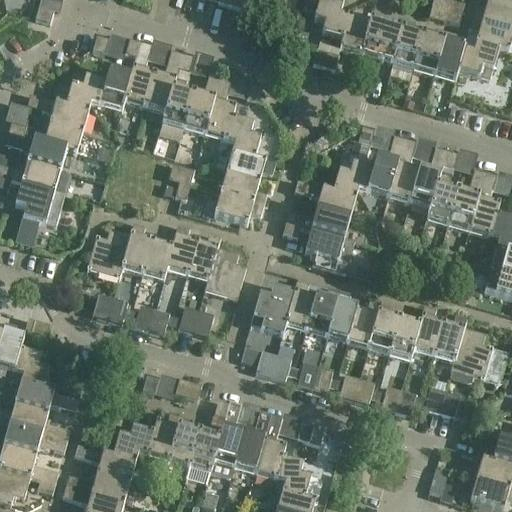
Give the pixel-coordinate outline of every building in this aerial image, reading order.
[(228,11),(230,0),(218,0),(216,8),(228,11)] [(230,0),(228,11),(239,15),(243,0),(230,0)] [(275,0),(264,0),(262,8),(272,11),(275,0)] [(287,0),(275,0),(272,11),(284,14),(287,0)] [(302,0),(318,4),(341,11),(344,0),(302,0)] [(511,13),(511,0),(487,0),(486,6),(511,13)] [(445,17),(449,5),(433,1),(430,13),(445,17)] [(341,44),(347,21),(339,19),(341,11),(318,4),(312,25),(323,28),(320,38),(341,44)] [(445,17),(460,21),(464,9),(449,5),(445,17)] [(511,35),(511,13),(486,6),(483,16),(473,13),(470,23),(511,35)] [(38,13),(34,25),(49,29),(52,17),(38,13)] [(445,17),(430,13),(427,23),(442,27),(445,17)] [(460,21),(445,17),(442,27),(458,31),(460,21)] [(370,28),(347,21),(341,44),(338,55),(348,57),(346,67),(358,71),(361,60),(370,28)] [(474,48),(497,54),(507,57),(511,39),(511,35),(470,23),(467,35),(477,38),(474,48)] [(390,69),(411,75),(421,42),(411,39),(414,29),(402,26),(399,36),(390,69)] [(371,63),(390,69),(399,36),(380,31),(370,28),(361,60),(371,63)] [(411,75),(432,81),(444,38),(433,35),(430,45),(421,42),(411,75)] [(454,87),(457,76),(463,54),(453,51),(456,41),(444,38),(432,81),(454,87)] [(107,45),(95,41),(90,56),(103,60),(107,45)] [(123,59),(133,62),(134,62),(138,48),(127,45),(123,59)] [(122,107),(143,113),(153,79),(143,76),(151,51),(138,48),(134,62),(133,62),(130,72),(131,73),(121,107),(122,107)] [(457,76),(477,82),(488,85),(497,54),(474,48),(472,57),(463,54),(457,76)] [(312,69),(333,75),(338,60),(316,54),(312,69)] [(143,113),(163,118),(164,119),(173,85),(175,85),(178,75),(176,75),(180,60),(169,57),(162,82),(153,79),(143,113)] [(176,75),(178,75),(188,78),(192,63),(180,60),(176,75)] [(98,111),(119,117),(122,107),(121,107),(131,73),(130,72),(120,70),(117,80),(107,77),(104,87),(105,88),(98,111)] [(182,135),(203,140),(220,82),(209,79),(201,104),(192,102),(182,135)] [(64,110),(64,111),(87,117),(89,108),(98,111),(105,88),(104,87),(84,82),(81,92),(70,89),(64,110)] [(203,140),(223,146),(230,122),(231,122),(234,113),(224,110),(231,85),(220,82),(203,140)] [(182,135),(192,102),(182,99),(185,88),(175,85),(173,85),(164,119),(163,118),(160,128),(182,135)] [(246,105),(257,109),(261,94),(250,91),(246,105)] [(81,138),(87,117),(64,111),(64,110),(29,100),(25,112),(50,119),(48,129),(81,138)] [(31,115),(10,110),(5,127),(10,128),(24,132),(26,133),(31,115)] [(223,146),(232,149),(230,158),(253,164),(254,164),(259,143),(249,140),(252,128),(231,122),(230,122),(223,146)] [(10,128),(6,140),(21,144),(21,143),(24,132),(10,128)] [(81,138),(48,129),(45,138),(35,135),(32,146),(31,147),(65,157),(64,157),(75,160),(81,138)] [(373,136),(361,133),(357,148),(369,152),(373,136)] [(59,177),(64,157),(65,157),(31,147),(32,146),(21,143),(21,144),(6,140),(3,151),(28,158),(26,168),(59,177)] [(367,197),(388,203),(404,145),(392,142),(385,167),(375,164),(372,174),(373,174),(367,197)] [(388,203),(408,209),(417,176),(408,173),(415,148),(404,145),(388,203)] [(408,209),(428,214),(429,215),(439,182),(442,172),(441,172),(446,157),(434,154),(427,179),(417,176),(408,209)] [(441,172),(442,172),(451,175),(456,160),(446,157),(441,172)] [(230,158),(224,179),(258,188),(260,178),(270,181),(274,169),(254,164),(253,164),(230,158)] [(9,186),(19,189),(20,188),(53,197),(59,177),(26,168),(23,177),(0,170),(0,182),(9,185),(9,186)] [(355,204),(358,194),(367,197),(373,174),(372,174),(351,168),(348,179),(338,176),(332,197),(355,204)] [(178,188),(182,173),(171,170),(167,185),(177,188),(178,188)] [(178,188),(189,191),(193,176),(182,173),(178,188)] [(447,231),(468,237),(484,178),(472,175),(465,200),(456,198),(447,231)] [(468,237),(489,243),(495,219),(496,220),(499,209),(489,206),(496,181),(484,178),(468,237)] [(224,179),(218,200),(262,212),(265,200),(255,197),(258,188),(224,179)] [(0,194),(6,196),(9,186),(9,185),(0,182),(0,194)] [(447,231),(456,198),(446,195),(449,185),(439,182),(429,215),(428,214),(425,225),(447,231)] [(349,225),(355,204),(332,197),(297,187),(293,199),(318,206),(316,216),(349,225)] [(20,188),(19,189),(14,210),(24,213),(22,223),(55,232),(64,200),(53,197),(20,188)] [(189,191),(178,188),(177,188),(173,202),(185,205),(189,191)] [(165,189),(162,199),(172,202),(174,192),(165,189)] [(262,212),(218,200),(212,221),(240,228),(246,229),(249,220),(259,223),(262,212)] [(299,234),(310,237),(343,246),(343,245),(349,225),(316,216),(313,225),(288,218),(285,230),(299,234)] [(495,253),(511,257),(511,224),(496,220),(495,219),(489,243),(497,245),(495,253)] [(121,274),(141,279),(150,247),(141,244),(144,234),(132,230),(129,241),(130,241),(120,273),(121,274)] [(285,230),(281,241),(296,245),(299,234),(285,230)] [(165,275),(166,275),(186,281),(195,248),(186,246),(189,236),(177,232),(174,242),(165,275)] [(105,244),(95,241),(95,242),(86,275),(118,284),(121,274),(120,273),(130,241),(129,241),(108,235),(105,244)] [(310,237),(304,258),(314,261),(311,271),(344,280),(353,247),(343,245),(343,246),(310,237)] [(150,247),(141,279),(163,286),(166,275),(165,275),(174,242),(163,239),(160,250),(150,247)] [(186,281),(206,287),(207,287),(216,254),(217,254),(220,244),(208,241),(205,251),(195,248),(186,281)] [(511,257),(495,253),(489,275),(511,281),(511,257)] [(238,260),(217,254),(216,254),(207,287),(206,287),(203,297),(235,306),(245,272),(235,270),(238,260)] [(483,297),(511,304),(511,281),(489,275),(483,297)] [(284,332),(305,337),(314,303),(305,301),(308,291),(295,287),(293,297),(293,298),(283,331),(284,332)] [(258,300),(248,333),(281,342),(284,332),(283,331),(293,298),(293,297),(271,292),(268,302),(258,300)] [(305,337),(325,343),(338,299),(327,296),(324,306),(314,303),(305,337)] [(325,343),(347,349),(356,315),(346,312),(349,303),(338,299),(325,343)] [(105,326),(111,304),(97,300),(90,322),(105,326)] [(111,304),(105,326),(120,330),(127,308),(111,304)] [(347,349),(367,355),(379,311),(369,308),(366,318),(356,315),(347,349)] [(367,355),(388,361),(397,327),(388,324),(391,314),(379,311),(367,355)] [(147,338),(153,316),(138,312),(132,334),(147,338)] [(411,355),(412,356),(433,361),(442,328),(432,326),(435,315),(423,312),(420,322),(421,323),(411,355)] [(192,339),(198,317),(183,313),(177,335),(192,339)] [(147,338),(161,342),(168,320),(153,316),(147,338)] [(198,317),(192,339),(206,344),(213,321),(198,317)] [(397,327),(388,361),(409,367),(412,356),(411,355),(421,323),(420,322),(410,320),(407,330),(397,327)] [(433,361),(452,367),(453,367),(462,334),(463,335),(466,324),(454,321),(451,331),(442,328),(433,361)] [(26,325),(24,334),(22,339),(33,342),(37,328),(26,325)] [(45,345),(48,331),(37,328),(33,342),(45,345)] [(0,339),(0,374),(13,379),(19,355),(22,345),(12,342),(15,332),(3,329),(0,339)] [(450,378),(449,384),(451,386),(466,390),(470,389),(472,384),(482,387),(483,386),(488,367),(496,369),(500,357),(491,355),(492,353),(482,351),(484,341),(463,335),(462,334),(453,367),(452,367),(449,378),(450,378)] [(20,390),(42,396),(47,375),(37,372),(40,361),(19,355),(13,379),(22,381),(20,390)] [(269,384),(269,383),(275,362),(260,358),(254,379),(269,384)] [(269,383),(269,384),(283,388),(289,366),(275,362),(269,383)] [(310,395),(317,374),(301,369),(295,391),(310,395)] [(317,374),(310,395),(325,399),(331,378),(317,374)] [(153,399),(157,384),(145,381),(141,396),(153,399)] [(352,407),(358,385),(343,381),(337,402),(352,407)] [(358,385),(352,407),(367,411),(373,389),(358,385)] [(184,403),(188,389),(177,386),(173,400),(184,403)] [(188,389),(184,403),(195,406),(199,392),(188,389)] [(20,390),(14,412),(46,421),(49,411),(74,418),(77,406),(42,396),(20,390)] [(394,418),(400,397),(385,392),(379,414),(394,418)] [(438,420),(444,398),(430,394),(423,416),(438,420)] [(400,397),(394,418),(408,422),(414,401),(400,397)] [(444,398),(438,420),(452,424),(458,402),(444,398)] [(224,425),(228,409),(216,406),(212,421),(223,424),(224,425)] [(212,468),(209,478),(229,484),(233,473),(242,440),(232,437),(239,413),(228,409),(224,425),(223,424),(220,434),(221,434),(211,467),(212,468)] [(14,412),(8,433),(65,448),(68,437),(43,430),(46,421),(14,412)] [(233,473),(253,479),(270,421),(259,418),(252,443),(242,440),(233,473)] [(180,423),(168,420),(168,419),(165,430),(155,427),(152,438),(153,438),(146,460),(167,466),(180,423)] [(253,479),(274,485),(280,462),(284,452),(274,449),(281,424),(270,421),(253,479)] [(167,466),(187,472),(197,439),(187,436),(190,426),(180,423),(167,466)] [(312,433),(300,429),(296,444),(318,450),(323,430),(314,428),(312,433)] [(197,439),(187,472),(184,484),(205,490),(208,478),(209,478),(212,468),(211,467),(221,434),(220,434),(209,431),(206,442),(197,439)] [(153,438),(152,438),(131,432),(128,442),(118,439),(112,460),(134,467),(137,458),(146,460),(153,438)] [(8,433),(2,453),(34,462),(37,452),(62,459),(65,448),(8,433)] [(511,472),(511,437),(500,434),(490,465),(490,467),(511,472)] [(128,488),(134,467),(112,460),(76,450),(73,462),(97,469),(95,478),(128,488)] [(2,453),(0,460),(0,474),(29,483),(28,483),(39,486),(36,496),(50,500),(57,478),(32,471),(34,462),(2,453)] [(280,462),(274,485),(283,488),(281,498),(303,504),(304,502),(317,506),(323,485),(310,481),(299,478),(302,468),(280,462)] [(474,485),(511,495),(511,482),(511,483),(511,480),(511,472),(490,467),(490,465),(481,463),(474,485)] [(435,473),(428,497),(440,500),(447,477),(435,473)] [(23,504),(28,483),(29,483),(0,474),(0,509),(9,511),(10,511),(13,501),(23,504)] [(122,510),(128,488),(95,478),(92,488),(67,481),(64,493),(122,510)] [(511,495),(474,485),(468,506),(489,511),(503,511),(505,505),(511,507),(511,495)] [(121,511),(122,510),(64,493),(61,504),(86,511),(85,511),(121,511)] [(281,498),(276,511),(323,511),(324,508),(317,506),(304,502),(303,504),(281,498)]
